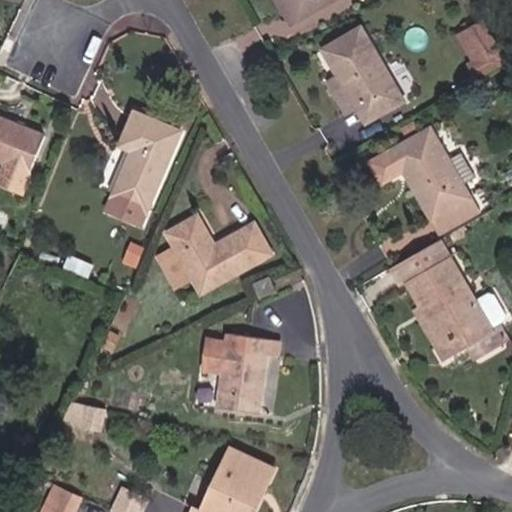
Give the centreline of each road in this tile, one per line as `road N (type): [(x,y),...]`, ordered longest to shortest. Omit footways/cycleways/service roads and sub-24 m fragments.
road 1 (residential): [(352,322),(169,0)]
road 2 (residential): [(323,511),(339,448),(352,322)]
road 3 (residential): [(465,475),(352,322)]
road 4 (residential): [(323,511),(465,475)]
